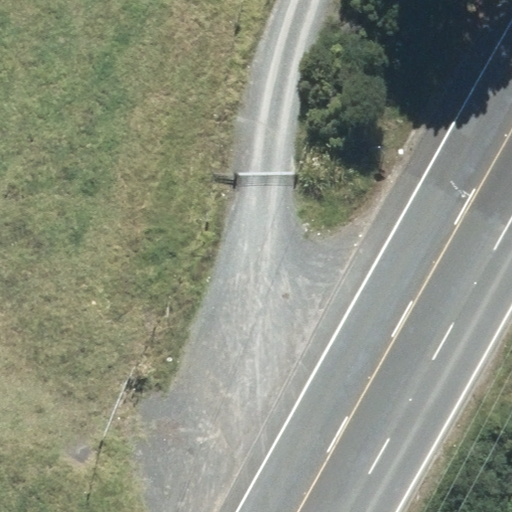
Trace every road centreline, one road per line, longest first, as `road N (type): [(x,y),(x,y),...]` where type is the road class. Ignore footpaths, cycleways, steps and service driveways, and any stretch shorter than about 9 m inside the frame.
road 1 (track): [(303,0),(271,163),(293,476)]
road 2 (secondary): [(511,99),(274,511)]
